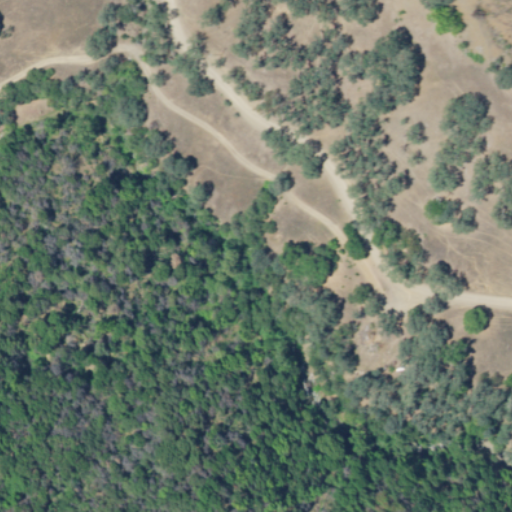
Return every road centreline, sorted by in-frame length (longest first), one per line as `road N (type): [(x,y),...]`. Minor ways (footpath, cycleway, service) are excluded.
road 1 (track): [(511,308),(421,293),(394,279),(372,282),(313,257),(198,116),(114,49),(76,41),(0,57)]
road 2 (track): [(394,279),(374,259),(323,166),(255,124),(212,83),(176,37),(165,0)]
